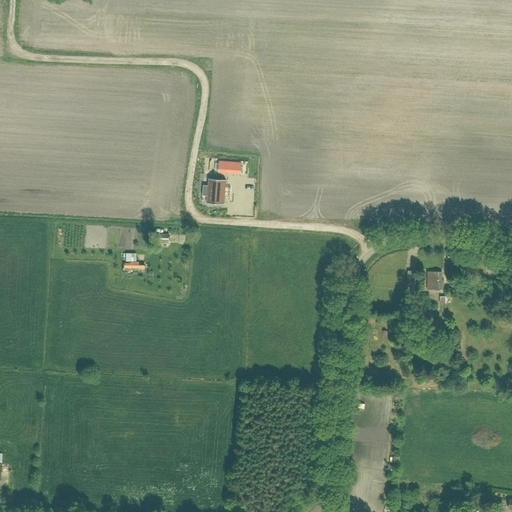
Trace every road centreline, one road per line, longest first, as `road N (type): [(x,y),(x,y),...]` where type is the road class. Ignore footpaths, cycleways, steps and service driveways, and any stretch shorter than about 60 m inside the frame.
road 1 (track): [(373,248),(339,229),(201,219),(189,201),(205,88),(199,71),(25,56),(11,41),(12,0)]
road 2 (unclassified): [(511,241),(399,237),(363,256),(348,292),(330,481),(316,511)]
